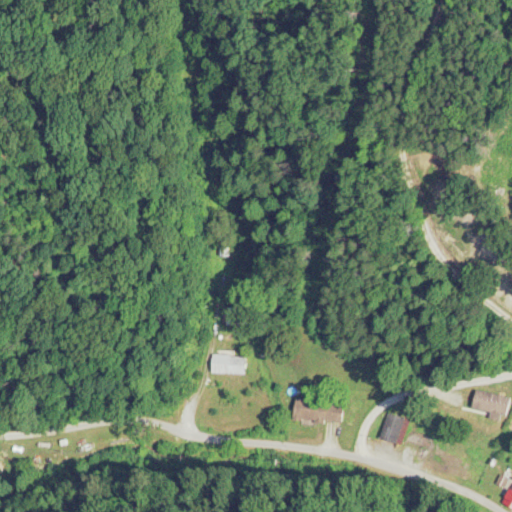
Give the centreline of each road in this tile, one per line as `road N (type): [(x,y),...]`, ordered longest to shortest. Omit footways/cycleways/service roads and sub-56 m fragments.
road 1 (residential): [(443,0),(405,107),(401,152),(433,245),(452,272),(511,319),(495,376),(381,404),(355,455)]
road 2 (residential): [(505,511),(453,483),(355,455),(196,436),(151,421),(0,434)]
